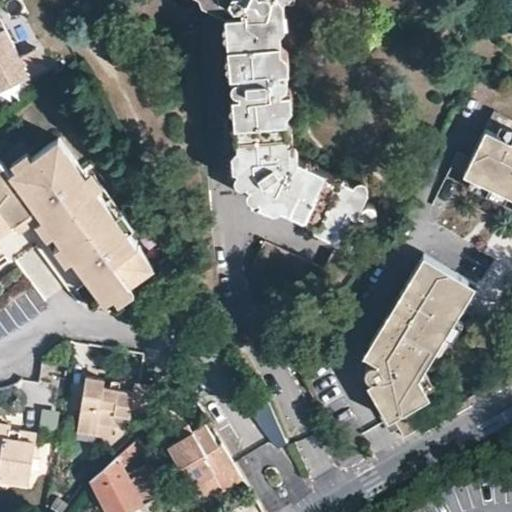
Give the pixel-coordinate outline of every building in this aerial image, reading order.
[(178,34),(189,10),(168,0),(132,0),(127,11),(178,34)] [(511,0),(224,0),(228,2),(240,165),(235,165),(260,198),(263,194),(347,234),(357,211),(370,217),(374,216),(375,215),(378,207),(372,201),(368,201),(365,203),(364,205),(361,205),(370,188),(290,150),(279,4),(286,3),(285,0),(511,0)] [(0,88),(47,66),(37,46),(20,55),(0,14),(0,88)] [(210,231),(196,34),(168,36),(183,232),(210,231)] [(511,113),(497,106),(473,154),(460,147),(448,169),(461,176),(465,168),(511,191),(511,113)] [(153,265),(47,121),(0,155),(0,217),(6,213),(13,222),(14,221),(30,210),(35,206),(26,193),(34,186),(49,207),(41,213),(73,258),(83,251),(98,271),(88,278),(104,300),(129,282),(153,265)] [(35,206),(41,213),(49,207),(34,186),(26,193),(35,206)] [(30,210),(14,221),(19,227),(35,215),(30,210)] [(6,213),(0,217),(0,231),(13,222),(6,213)] [(22,235),(2,250),(9,259),(13,256),(15,258),(35,244),(30,237),(26,240),(22,235)] [(313,291),(324,267),(263,237),(252,261),(313,291)] [(331,250),(324,267),(343,277),(353,260),(331,250)] [(83,251),(73,258),(88,278),(98,271),(83,251)] [(423,399),(419,391),(463,304),(465,305),(478,279),(423,251),(370,356),(385,364),(382,364),(378,365),(375,370),(374,375),(375,379),(378,382),(379,383),(376,385),(392,417),(396,414),(407,434),(425,424),(413,404),(423,399)] [(132,390),(120,388),(110,386),(103,385),(104,377),(84,374),(76,431),(96,434),(98,422),(113,424),(115,412),(129,414),(130,409),(151,412),(154,385),(133,382),(132,390)] [(110,386),(120,388),(120,380),(110,379),(110,386)] [(42,411),(41,432),(58,432),(59,411),(42,411)] [(37,430),(20,428),(18,437),(10,436),(11,426),(12,422),(0,420),(0,471),(4,472),(3,479),(29,483),(34,454),(40,456),(42,439),(36,438),(37,430)] [(111,437),(113,424),(98,422),(96,434),(111,437)] [(179,439),(192,432),(187,424),(175,431),(179,439)] [(228,455),(221,442),(215,445),(204,425),(192,432),(179,439),(168,446),(191,485),(212,472),(222,490),(229,486),(225,478),(238,471),(228,455)] [(18,437),(20,428),(11,426),(10,436),(18,437)] [(118,511),(164,491),(152,465),(129,476),(124,464),(144,445),(138,434),(93,475),(111,511),(109,511),(118,511)] [(229,486),(242,478),(238,471),(225,478),(229,486)] [(201,503),(222,490),(212,472),(191,485),(201,503)]
